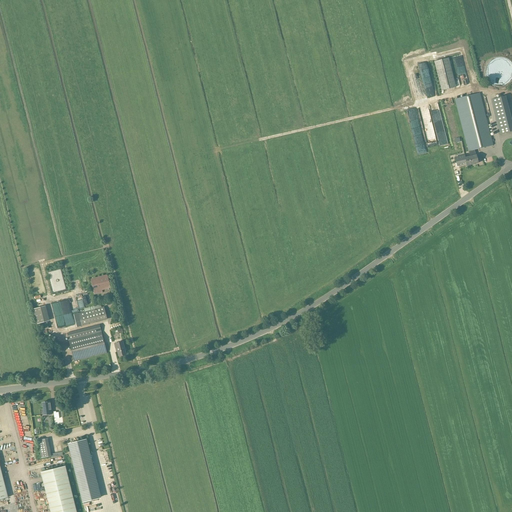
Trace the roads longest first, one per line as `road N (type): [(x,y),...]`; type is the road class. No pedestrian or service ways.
road 1 (tertiary): [(0,390),(144,370),(257,334),(336,290),(511,165)]
road 2 (track): [(447,96),(210,151)]
